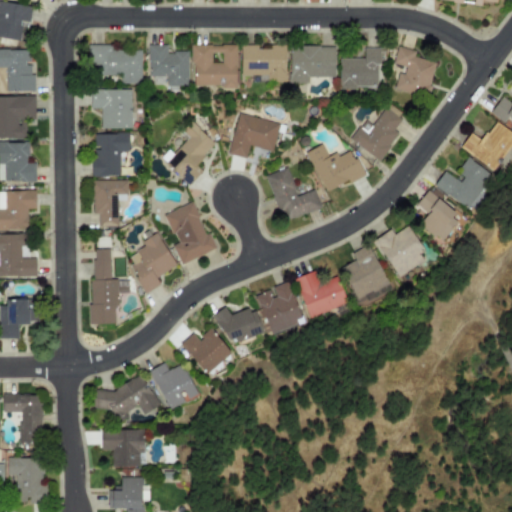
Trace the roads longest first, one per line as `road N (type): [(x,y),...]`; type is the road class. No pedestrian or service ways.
road 1 (residential): [(74,511),(64,410),(55,33),(61,19),(76,12),(410,19),(486,62)]
road 2 (residential): [(0,367),(64,367),(129,350),(202,286),(361,214),(398,179),(511,27)]
